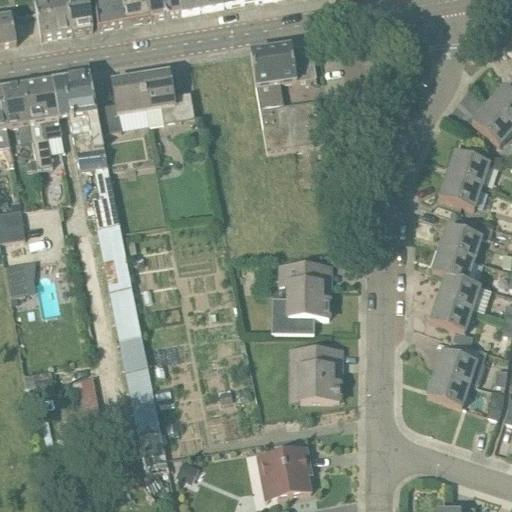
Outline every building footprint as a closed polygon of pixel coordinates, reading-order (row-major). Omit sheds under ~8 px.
[(41,44),(70,39),(62,0),(60,0),(34,5),(41,44)] [(62,0),(70,39),(94,35),(88,0),(62,0)] [(93,0),(98,34),(124,29),(122,10),(118,11),(116,0),(93,0)] [(124,29),(152,23),(147,0),(116,0),(118,11),(122,10),(124,29)] [(180,19),(176,0),(147,0),(152,23),(180,19)] [(176,0),(180,19),(221,11),(218,0),(176,0)] [(218,0),(221,11),(243,7),(239,0),(218,0)] [(0,50),(17,48),(12,21),(0,23),(0,50)] [(316,83),(310,48),(251,59),(260,114),(278,112),(277,105),(283,104),(281,90),(296,88),(296,86),(316,83)] [(140,83),(146,117),(149,132),(195,125),(191,99),(173,101),(169,78),(140,83)] [(79,176),(94,173),(99,204),(92,205),(97,234),(119,230),(108,170),(107,171),(90,80),(51,87),(57,125),(69,123),(79,176)] [(119,121),(146,117),(140,83),(113,87),(116,110),(100,113),(104,139),(122,136),(119,121)] [(51,87),(22,92),(32,147),(33,147),(35,160),(38,174),(53,172),(48,143),(60,141),(57,125),(51,87)] [(511,97),(504,91),(488,109),(511,129),(511,97)] [(20,149),(32,147),(22,92),(0,95),(0,98),(7,135),(17,133),(20,149)] [(0,153),(10,152),(7,135),(0,98),(0,153)] [(260,114),(267,159),(292,155),(327,149),(320,105),(278,112),(260,114)] [(499,152),(511,138),(511,129),(488,109),(472,127),(499,152)] [(448,179),(483,191),(491,167),(456,155),(448,179)] [(35,160),(25,161),(28,176),(38,174),(35,160)] [(315,190),(334,186),(330,163),(310,166),(315,190)] [(475,214),(483,191),(448,179),(440,202),(475,214)] [(0,203),(1,211),(8,210),(7,201),(0,201),(0,203)] [(0,230),(23,226),(21,214),(0,217),(0,230)] [(440,253),(475,265),(483,242),(490,244),(493,233),(458,222),(455,232),(448,230),(440,253)] [(0,230),(0,244),(0,246),(25,242),(23,226),(0,230)] [(100,247),(121,243),(119,230),(97,234),(100,247)] [(123,255),(121,243),(100,247),(102,259),(123,255)] [(135,247),(126,249),(127,258),(136,256),(135,247)] [(468,287),(475,265),(440,253),(432,276),(445,281),(480,292),(481,291),(468,287)] [(126,268),(123,255),(102,259),(104,272),(126,268)] [(128,281),(126,268),(104,272),(106,285),(128,281)] [(21,270),(5,272),(10,304),(26,301),(21,270)] [(321,305),(321,304),(322,273),(279,272),(279,290),(288,290),(288,321),(272,320),(272,338),(272,339),(314,340),(314,324),(329,324),(329,305),(321,305)] [(131,293),(128,281),(106,285),(109,297),(131,293)] [(473,315),(480,292),(445,281),(438,303),(473,315)] [(133,305),(131,293),(109,297),(111,309),(133,305)] [(465,338),(473,315),(438,303),(430,326),(465,338)] [(136,318),(133,305),(111,309),(114,322),(136,318)] [(138,330),(136,318),(114,322),(117,334),(138,330)] [(511,341),(511,336),(511,326),(504,325),(502,340),(511,341)] [(119,346),(141,343),(138,330),(117,334),(119,346)] [(122,359),(143,355),(141,343),(119,346),(122,359)] [(435,378),(469,389),(478,392),(485,369),(482,368),(486,357),(453,346),(449,357),(442,355),(435,378)] [(125,371),(146,367),(143,355),(122,359),(125,371)] [(333,389),(333,356),(289,355),(289,406),(338,407),(338,389),(333,389)] [(127,383),(148,379),(146,367),(125,371),(127,383)] [(52,375),(24,380),(26,391),(54,386),(52,375)] [(505,390),(506,376),(497,375),(495,389),(505,390)] [(461,413),(469,389),(435,378),(427,401),(461,413)] [(129,395),(151,391),(148,379),(127,383),(129,395)] [(95,396),(92,383),(70,387),(73,400),(95,396)] [(132,407),(153,403),(151,391),(129,395),(132,407)] [(220,397),(222,408),(233,407),(231,395),(220,397)] [(498,425),(501,414),(503,399),(492,395),(489,410),(486,421),(498,425)] [(97,408),(95,396),(73,400),(75,413),(97,408)] [(134,419),(156,415),(153,403),(132,407),(134,419)] [(100,421),(97,408),(75,413),(78,426),(100,421)] [(136,432),(158,428),(156,415),(134,419),(136,432)] [(102,434),(100,421),(78,426),(80,438),(102,434)] [(136,432),(138,444),(160,440),(158,428),(136,432)] [(105,447),(102,434),(80,438),(83,451),(105,447)] [(140,455),(163,451),(160,440),(138,444),(140,455)] [(143,468),(165,464),(163,451),(140,455),(143,468)] [(264,505),(310,497),(304,468),(308,467),(305,453),(256,462),(264,505)] [(145,480),(167,476),(165,464),(143,468),(145,480)] [(182,465),(175,482),(191,489),(198,473),(182,465)]
